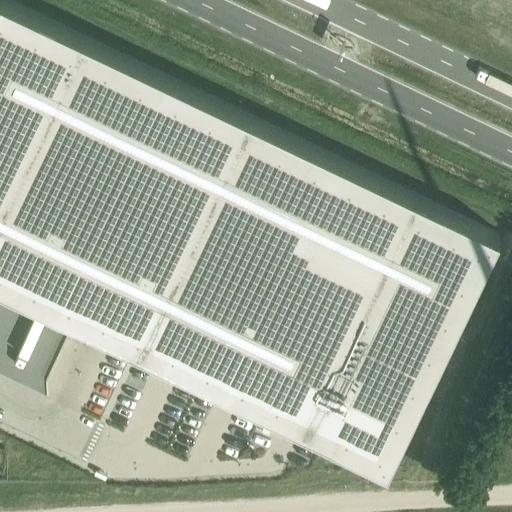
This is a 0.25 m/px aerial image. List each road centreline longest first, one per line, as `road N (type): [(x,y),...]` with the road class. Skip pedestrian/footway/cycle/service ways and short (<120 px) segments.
road 1 (secondary): [(200,0),(511,149)]
road 2 (secondary): [(511,90),(320,0)]
